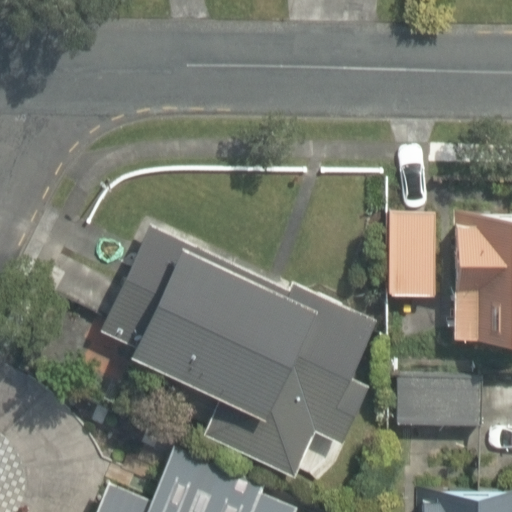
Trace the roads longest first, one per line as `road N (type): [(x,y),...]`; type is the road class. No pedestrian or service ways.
road 1 (residential): [(63,71),(511,75)]
road 2 (residential): [(0,201),(63,71)]
